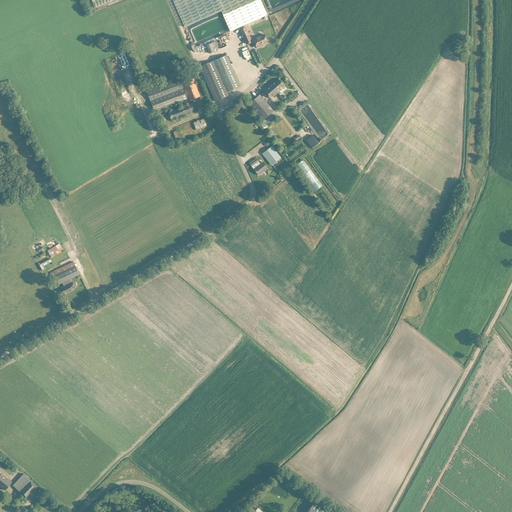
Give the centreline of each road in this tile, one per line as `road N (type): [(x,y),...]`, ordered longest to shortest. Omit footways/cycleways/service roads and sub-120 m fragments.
road 1 (unclassified): [(0,359),(251,203),(254,182),(223,113),(270,68),(313,0)]
road 2 (track): [(390,511),(511,286)]
road 3 (unclassified): [(191,511),(135,482),(114,486),(84,511)]
